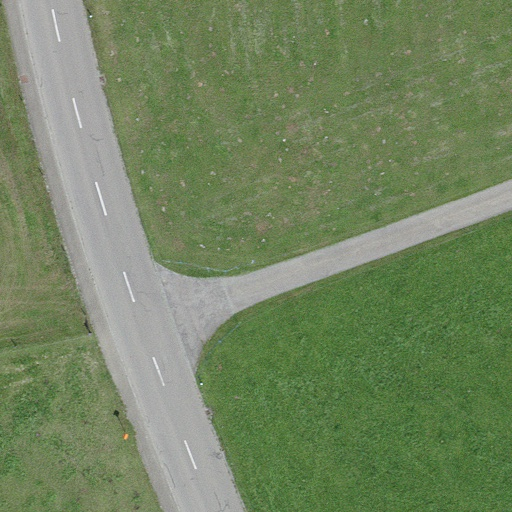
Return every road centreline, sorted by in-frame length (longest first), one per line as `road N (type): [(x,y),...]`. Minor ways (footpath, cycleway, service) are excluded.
road 1 (tertiary): [(51,0),(108,225),(212,511)]
road 2 (track): [(145,335),(511,196)]
road 3 (track): [(145,335),(0,367)]
